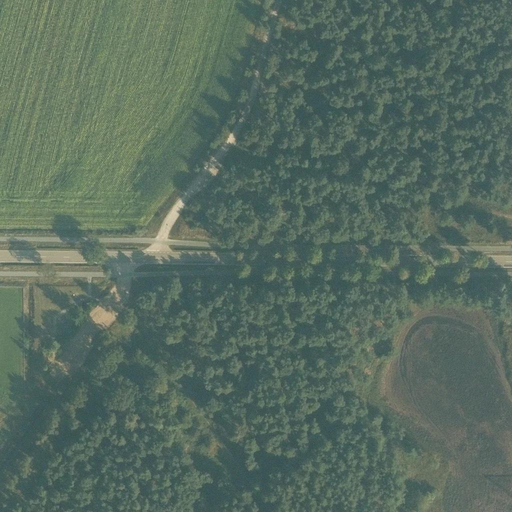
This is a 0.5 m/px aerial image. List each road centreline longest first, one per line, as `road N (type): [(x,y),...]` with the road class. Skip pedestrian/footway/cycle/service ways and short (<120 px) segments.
road 1 (secondary): [(511,263),(0,257)]
road 2 (track): [(276,0),(242,125),(150,258),(126,275)]
